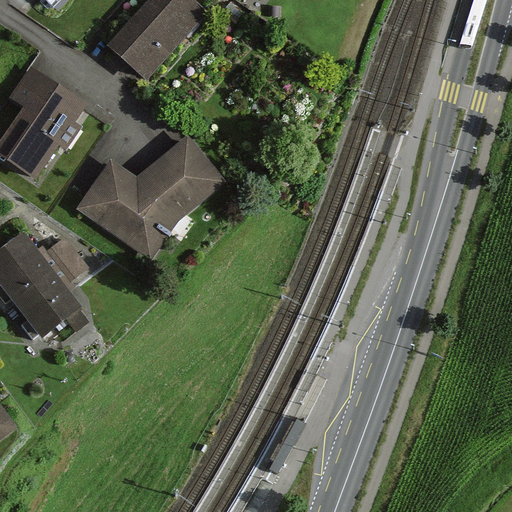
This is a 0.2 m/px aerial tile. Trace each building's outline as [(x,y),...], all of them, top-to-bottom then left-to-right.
[(152,0),(112,46),(149,79),(209,10),(197,0),(152,0)] [(0,146),(0,154),(38,181),(88,110),(33,71),(15,97),(28,107),(0,146)] [(191,136),(136,176),(115,161),(83,206),(154,256),(175,227),(228,182),(191,136)] [(0,254),(0,279),(16,300),(54,271),(26,234),(0,254)] [(16,300),(44,337),(83,308),(54,271),(16,300)] [(0,437),(16,426),(0,404),(0,437)]
